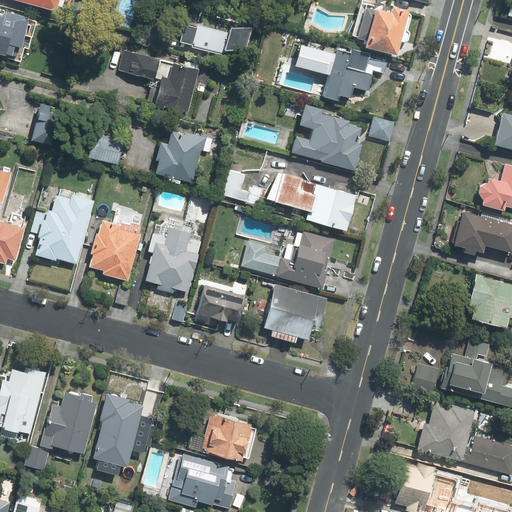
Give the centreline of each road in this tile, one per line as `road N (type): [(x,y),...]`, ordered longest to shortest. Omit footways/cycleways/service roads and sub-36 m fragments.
road 1 (residential): [(356,398),(461,0)]
road 2 (residential): [(356,398),(0,303)]
